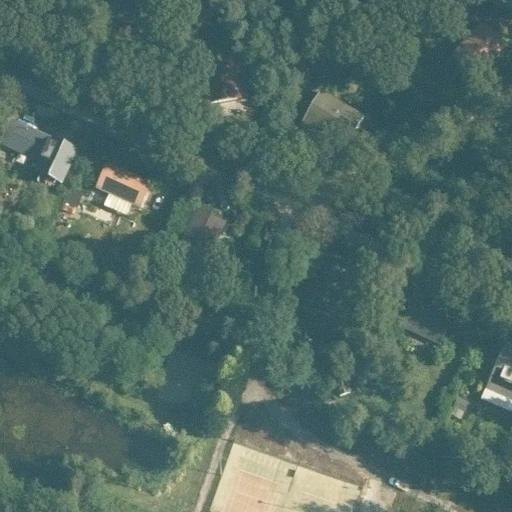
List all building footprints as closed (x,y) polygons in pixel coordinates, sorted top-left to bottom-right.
[(136,27),(145,30),(153,7),(132,0),(113,0),(108,18),(117,21),(119,16),(137,22),(136,27)] [(480,26),(461,49),(470,56),(462,65),(479,79),(497,56),(505,46),(497,40),(482,27),(480,26)] [(294,63),(284,80),(297,87),(306,70),(294,63)] [(203,75),(205,85),(209,105),(239,99),(233,70),(203,75)] [(314,107),(303,124),(312,130),(345,150),(361,125),(363,120),(355,115),(338,105),(329,100),(321,95),(314,107)] [(11,123),(4,137),(10,139),(5,148),(41,164),(42,161),(47,163),(42,175),(43,176),(59,183),(72,154),(54,146),(54,147),(50,145),(51,142),(11,123)] [(103,193),(138,209),(148,186),(108,168),(102,182),(107,184),(103,193)] [(52,181),(49,191),(58,194),(61,185),(52,181)] [(68,189),(62,204),(75,210),(82,195),(68,189)] [(179,253),(173,265),(183,270),(195,244),(213,252),(225,226),(206,217),(197,213),(193,221),(181,248),(179,253)] [(316,273),(303,300),(313,305),(332,313),(335,304),(348,278),(329,269),(319,265),(316,273)] [(403,329),(438,345),(448,323),(413,307),(403,329)] [(511,352),(505,349),(497,367),(489,384),(511,394),(511,352)]
